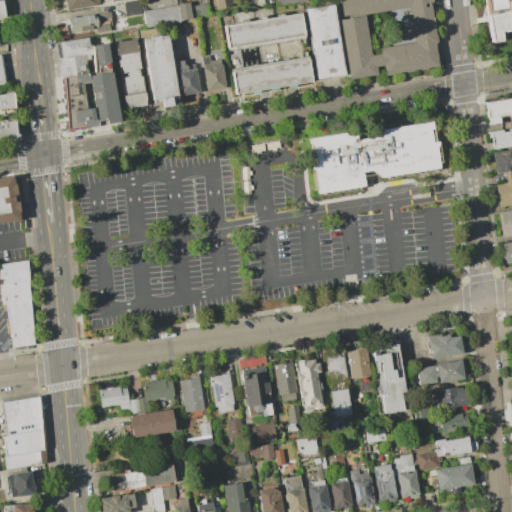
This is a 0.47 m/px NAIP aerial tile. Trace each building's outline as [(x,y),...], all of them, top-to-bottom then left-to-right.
[(66,0),(96,0),(97,4),(68,9),(66,0)] [(218,0),(234,0),(236,11),(220,13),(218,0)] [(366,16),(373,54),(382,53),(381,46),(417,41),(412,5),(345,16),(342,0),(436,0),(437,2),(434,2),(440,43),(437,43),(441,66),(388,75),(386,65),(379,67),(381,75),(352,80),(343,19),(366,16)] [(495,43),(488,0),(511,0),(511,28),(505,30),(507,41),(495,43)] [(69,19),(100,14),(99,6),(126,2),(126,5),(128,17),(128,18),(115,20),(117,29),(112,30),(112,32),(98,35),(97,30),(72,34),(69,19)] [(126,5),(141,2),(143,15),(128,17),(126,5)] [(308,8),(337,3),(348,76),(320,80),(308,8)] [(182,7),(194,6),(196,22),(184,23),(182,7)] [(195,9),(210,7),(212,18),(196,20),(195,9)] [(146,15),(181,10),(183,24),(148,29),(146,15)] [(227,25),(304,14),(308,40),(231,51),(227,25)] [(145,40),(172,35),(182,98),(177,99),(179,108),(166,110),(165,101),(155,103),(145,40)] [(116,41),(141,37),(153,114),(128,119),(116,41)] [(61,46),(94,42),(96,65),(87,66),(63,68),(61,46)] [(106,44),(92,44),(93,64),(107,63),(106,44)] [(0,57),(6,57),(9,89),(0,89),(0,57)] [(236,68),(312,57),(316,83),(240,94),(236,68)] [(178,61),(187,59),(188,69),(199,67),(203,93),(184,95),(178,61)] [(205,66),(224,63),(227,88),(209,91),(205,66)] [(87,66),(88,78),(65,81),(63,68),(87,66)] [(0,93),(12,92),(14,113),(0,114),(0,93)] [(511,97),(511,119),(507,120),(506,114),(496,116),(497,122),(487,123),(484,102),(511,97)] [(0,121),(16,120),(18,136),(0,138),(0,121)] [(309,138),(356,132),(357,140),(374,137),(373,130),(432,121),(440,169),(382,178),(372,171),(362,172),(364,187),(318,194),(309,138)] [(500,129),(500,132),(511,130),(511,145),(492,148),(489,131),(500,129)] [(511,148),(511,173),(510,174),(504,176),(501,176),(500,172),(493,173),(490,152),(511,148)] [(505,182),(504,176),(510,174),(511,181),(511,180),(511,204),(498,206),(494,184),(505,182)] [(0,177),(11,176),(12,183),(13,183),(15,193),(14,194),(15,200),(16,200),(18,211),(17,211),(18,219),(0,221),(0,177)] [(511,210),(511,234),(502,236),(498,212),(511,210)] [(511,239),(511,263),(510,264),(510,262),(504,263),(500,242),(511,239)] [(32,344),(10,347),(3,304),(0,304),(0,283),(1,283),(0,278),(0,263),(25,259),(32,344)] [(439,334),(439,335),(447,334),(448,337),(458,335),(461,353),(427,358),(424,336),(439,334)] [(370,347),(395,344),(402,391),(398,392),(401,410),(381,413),(379,395),(376,396),(376,393),(380,392),(376,361),(372,361),(370,347)] [(352,349),(352,348),(363,346),(368,375),(348,378),(344,351),(352,349)] [(340,351),(345,378),(325,382),(320,355),(340,351)] [(296,369),(295,360),(304,359),(304,360),(312,359),(313,363),(316,363),(317,371),(314,372),(316,383),(317,382),(319,389),(317,389),(320,406),(303,408),(298,381),(296,381),(295,375),(294,376),(293,369),(296,369)] [(434,364),(434,363),(459,359),(462,378),(437,382),(436,376),(433,376),(434,382),(416,385),(413,367),(434,364)] [(290,361),(294,391),(275,394),(271,364),(290,361)] [(240,373),(239,369),(264,366),(271,413),(262,414),(261,410),(255,411),(255,414),(246,415),(241,380),(238,380),(237,373),(240,373)] [(207,380),(208,380),(207,375),(218,373),(217,371),(226,369),(232,410),(215,412),(214,406),(212,406),(208,381),(207,381),(207,380)] [(187,378),(187,375),(196,374),(202,408),(182,411),(177,380),(187,378)] [(163,378),(163,380),(170,378),(173,395),(171,395),(172,398),(162,400),(162,397),(144,400),(145,410),(137,412),(135,398),(143,397),(140,381),(163,378)] [(96,390),(104,389),(103,387),(109,386),(110,388),(117,386),(117,388),(124,387),(126,399),(135,398),(137,412),(128,413),(127,408),(118,409),(117,404),(99,407),(96,390)] [(453,387),(453,388),(460,387),(461,392),(464,392),(467,404),(436,410),(432,391),(453,387)] [(344,388),(348,414),(331,417),(327,391),(344,388)] [(0,400),(37,395),(42,449),(37,450),(38,464),(4,469),(2,456),(4,456),(0,436),(4,435),(0,407),(0,400)] [(296,405),(298,418),(288,420),(285,407),(296,405)] [(169,408),(173,429),(131,437),(127,415),(169,408)] [(424,408),(425,416),(413,419),(411,411),(424,408)] [(463,411),(466,426),(439,431),(436,416),(463,411)] [(238,418),(240,436),(226,438),(224,420),(238,418)] [(207,421),(210,434),(199,435),(197,423),(207,421)] [(253,426),(252,425),(272,422),(275,440),(255,442),(253,433),(250,433),(249,427),(253,426)] [(381,427),(383,439),(363,443),(361,430),(381,427)] [(418,433),(420,442),(413,443),(411,435),(418,433)] [(434,450),(432,440),(465,434),(468,451),(436,456),(438,467),(416,470),(414,453),(434,450)] [(210,437),(212,448),(184,453),(182,441),(210,437)] [(305,437),(305,439),(313,438),(315,453),(299,456),(298,452),(295,452),(293,439),(305,437)] [(270,443),(272,456),(261,458),(260,453),(249,454),(247,446),(270,443)] [(246,448),(248,460),(238,461),(236,449),(246,448)] [(280,449),(283,463),(275,465),(272,450),(280,449)] [(396,458),(396,455),(408,454),(410,470),(413,469),(417,496),(408,497),(408,495),(398,497),(395,475),(392,475),(389,459),(396,458)] [(123,472),(122,470),(126,469),(126,472),(134,470),(134,468),(137,467),(138,470),(143,469),(143,466),(147,466),(147,468),(153,467),(153,465),(157,464),(157,466),(163,465),(162,463),(166,462),(167,465),(170,464),(173,481),(110,491),(107,475),(123,472)] [(370,466),(386,463),(387,469),(389,469),(395,500),(386,502),(385,499),(376,501),(370,466)] [(468,464),(470,484),(437,489),(434,469),(468,464)] [(350,482),(349,482),(347,470),(355,469),(356,474),(365,472),(365,476),(367,476),(371,504),(363,505),(363,502),(353,504),(350,482)] [(28,471),(32,494),(15,496),(13,481),(10,482),(9,474),(28,471)] [(286,511),(280,479),(298,475),(305,511),(303,511),(286,511)] [(333,482),(332,479),(343,477),(343,480),(345,480),(349,505),(348,505),(348,508),(339,510),(339,507),(332,508),(327,483),(333,482)] [(311,486),(310,481),(321,479),(322,484),(323,483),(327,508),(326,508),(326,511),(317,511),(317,510),(309,511),(305,486),(311,486)] [(240,482),(243,497),(245,497),(247,511),(225,511),(221,485),(240,482)] [(171,484),(174,497),(161,500),(158,487),(171,484)] [(158,487),(161,500),(163,510),(155,511),(150,511),(147,489),(158,487)] [(272,487),(273,490),(277,489),(280,511),(259,511),(256,489),(272,487)] [(99,511),(97,498),(125,493),(125,494),(131,493),(134,507),(127,508),(127,511),(99,511)] [(171,511),(170,506),(172,506),(171,502),(175,501),(175,500),(184,498),(186,511),(171,511)] [(196,510),(195,504),(199,503),(198,499),(202,498),(203,503),(211,501),(213,511),(194,511),(196,510)] [(33,503),(33,511),(1,511),(1,505),(33,503)]
